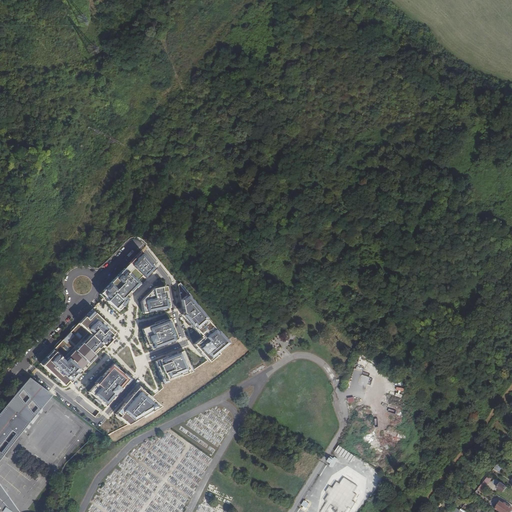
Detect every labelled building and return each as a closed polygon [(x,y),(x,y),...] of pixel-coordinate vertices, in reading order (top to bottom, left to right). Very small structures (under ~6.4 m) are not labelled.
[(127,268),(140,280),(143,277),(146,280),(157,268),(143,252),(127,268)] [(140,280),(127,268),(103,294),(109,299),(108,301),(119,311),(129,299),(126,296),(130,292),(132,294),(143,282),(140,280)] [(168,286),(167,285),(153,288),(142,301),(144,313),(171,308),(167,290),(169,290),(168,286)] [(196,329),(208,319),(209,318),(189,294),(182,300),(185,314),(183,315),(196,329)] [(93,334),(104,345),(105,348),(113,340),(112,338),(116,334),(91,311),(80,323),(93,334)] [(152,350),(179,340),(171,318),(143,329),(149,345),(150,345),(152,350)] [(202,337),(194,344),(208,360),(210,362),(219,354),(218,352),(229,343),(208,319),(196,329),(202,337)] [(93,334),(80,323),(55,350),(65,359),(82,341),(84,343),(93,334)] [(82,341),(65,359),(55,350),(43,363),(65,383),(69,379),(71,382),(78,374),(77,373),(87,362),(90,365),(98,356),(96,354),(104,345),(93,334),(84,343),(82,341)] [(183,350),(155,361),(162,379),(164,383),(192,372),(191,371),(183,350)] [(131,380),(113,364),(89,392),(107,407),(131,380)] [(361,375),(358,389),(366,390),(369,376),(361,375)] [(15,387),(33,409),(45,394),(23,378),(15,387)] [(3,511),(3,510),(0,507),(0,453),(13,437),(11,435),(33,409),(15,387),(0,405),(0,511),(3,511)] [(152,398),(139,387),(118,412),(122,415),(120,418),(129,425),(162,407),(152,398)] [(13,437),(0,453),(0,456),(15,438),(13,437)] [(352,462),(356,456),(339,445),(335,451),(352,462)] [(328,463),(334,466),(338,458),(331,456),(328,463)] [(482,484),(485,486),(490,479),(488,476),(482,484)] [(506,486),(501,482),(501,483),(496,479),(493,482),(498,486),(497,487),(502,491),(506,486)] [(12,511),(0,494),(0,507),(3,510),(3,511),(12,511)] [(305,500),(301,506),(306,510),(310,504),(305,500)] [(495,508),(500,511),(500,510),(503,511),(509,511),(511,508),(511,507),(505,502),(504,503),(500,500),(495,508)] [(462,508),(466,511),(471,504),(468,501),(462,508)]
